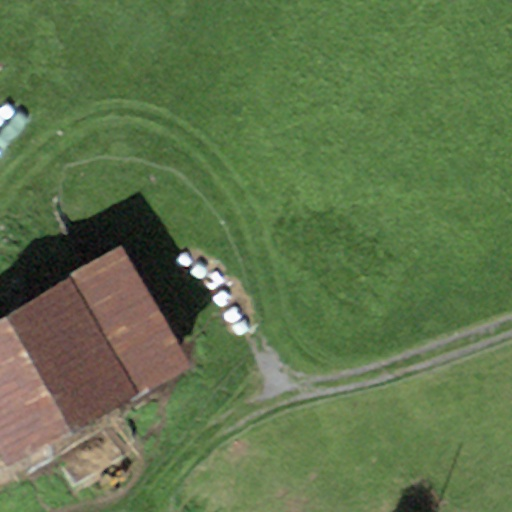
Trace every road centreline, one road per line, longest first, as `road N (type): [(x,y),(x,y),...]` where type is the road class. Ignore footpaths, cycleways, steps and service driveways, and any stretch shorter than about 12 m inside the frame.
road 1 (track): [(511,324),(289,397),(168,452)]
road 2 (track): [(289,397),(222,250),(121,117)]
